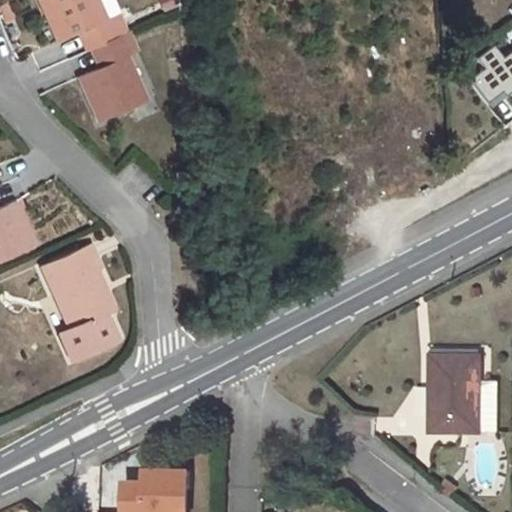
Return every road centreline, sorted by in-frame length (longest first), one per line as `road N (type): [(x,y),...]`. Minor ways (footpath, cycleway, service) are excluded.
road 1 (residential): [(0,91),(150,233),(160,391)]
road 2 (secondary): [(511,207),(246,351)]
road 3 (secondary): [(160,391),(0,474)]
road 4 (residential): [(421,511),(286,415)]
